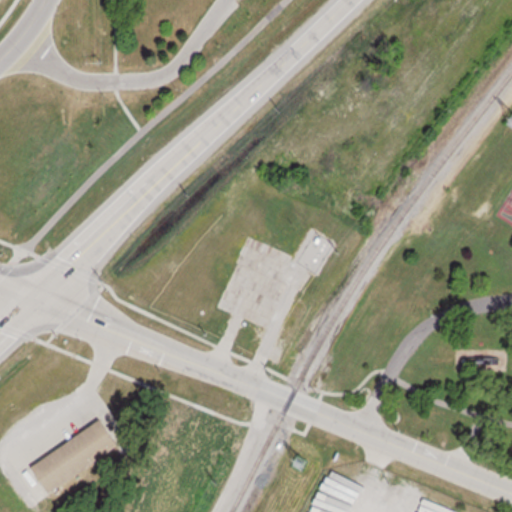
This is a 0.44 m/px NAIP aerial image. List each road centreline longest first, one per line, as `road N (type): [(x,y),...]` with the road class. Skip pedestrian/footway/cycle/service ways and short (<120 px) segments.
road 1 (residential): [(511,490),(38,295)]
road 2 (secondary): [(0,331),(344,0)]
road 3 (residential): [(511,299),(449,310),(409,332),(357,427)]
